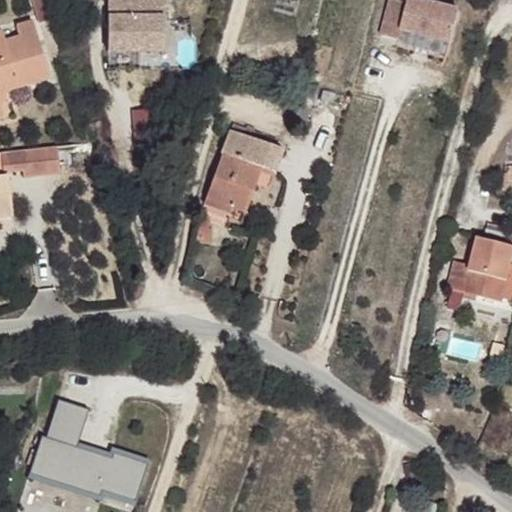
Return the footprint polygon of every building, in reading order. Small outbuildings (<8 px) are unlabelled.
[(104,0),(104,54),(163,53),(163,0),(104,0)] [(409,0),(393,0),(385,32),(404,37),(406,27),(454,39),(462,9),(429,0),(411,0),(409,0)] [(0,93),(1,93),(0,88),(0,83),(6,83),(51,68),(34,13),(18,18),(22,28),(10,31),(6,21),(0,23),(0,93)] [(308,81),(297,114),(309,118),(320,84),(308,81)] [(232,121),(229,129),(237,131),(238,123),(232,121)] [(209,195),(220,200),(237,131),(229,129),(209,195)] [(237,131),(220,200),(248,210),(263,164),(274,169),(282,146),(242,132),(237,131)] [(54,135),(7,141),(8,152),(31,150),(33,159),(57,156),(54,135)] [(15,168),(0,169),(0,209),(20,207),(15,168)] [(502,193),(485,190),(480,219),(497,222),(502,193)] [(508,275),(469,264),(461,289),(448,286),(437,315),(493,330),(502,299),(508,275)] [(511,302),(502,299),(493,330),(511,335),(511,302)] [(31,482),(137,508),(149,460),(77,442),(86,408),(51,399),(31,482)] [(429,502),(426,511),(443,511),(446,506),(429,502)]
